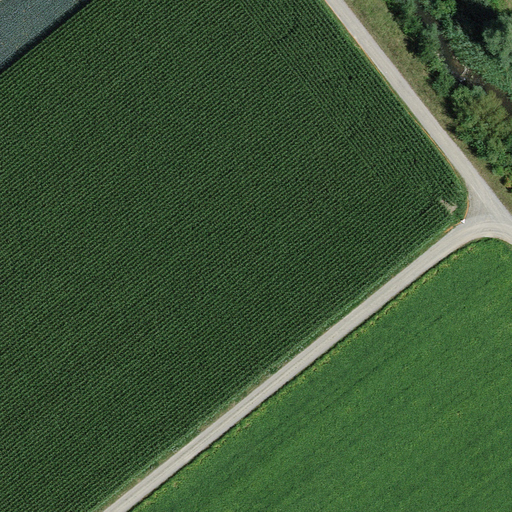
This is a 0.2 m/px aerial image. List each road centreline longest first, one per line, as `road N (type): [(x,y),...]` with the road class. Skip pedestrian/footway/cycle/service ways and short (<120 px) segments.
road 1 (track): [(113,511),(498,207)]
road 2 (track): [(511,225),(333,0)]
